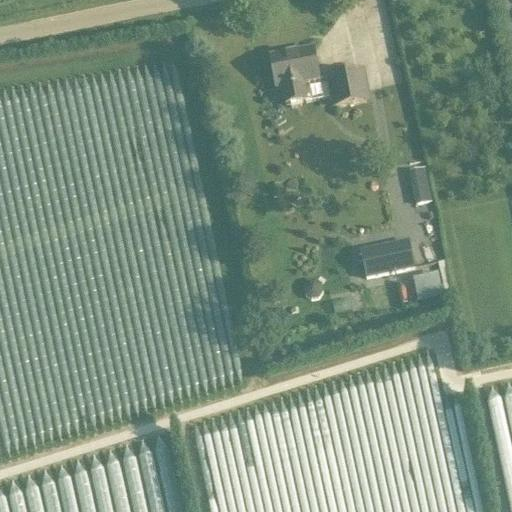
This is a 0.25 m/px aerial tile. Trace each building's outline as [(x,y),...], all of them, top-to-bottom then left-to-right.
[(304,87),(318,85),(312,53),(269,61),(275,93),(279,92),(283,109),(307,105),(304,87)] [(338,111),(366,105),(360,75),(332,80),(338,111)] [(414,207),(426,205),(422,190),(428,189),(423,169),(399,175),(404,194),(410,193),(414,207)] [(365,281),(413,272),(408,243),(359,252),(365,281)] [(437,273),(411,280),(418,304),(443,297),(437,273)]
